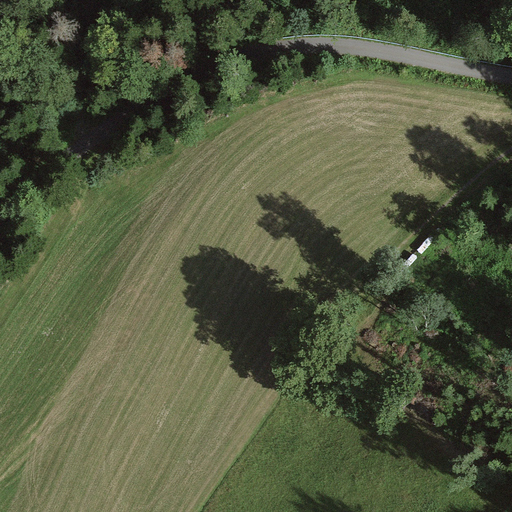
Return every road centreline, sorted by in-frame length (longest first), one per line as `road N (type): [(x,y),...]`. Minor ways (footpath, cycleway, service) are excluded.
road 1 (unclassified): [(511,76),(361,44),(241,54),(88,133),(0,229)]
road 2 (track): [(252,426),(333,317),(430,218),(511,151)]
road 3 (track): [(101,0),(107,9),(88,91),(88,133)]
